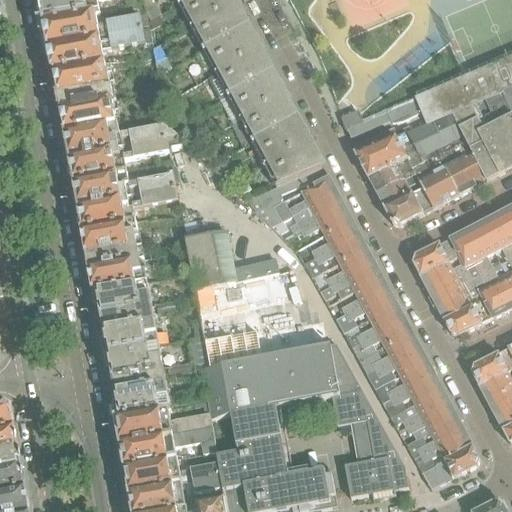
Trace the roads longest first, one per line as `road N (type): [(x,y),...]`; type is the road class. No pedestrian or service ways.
road 1 (residential): [(81,390),(10,0)]
road 2 (residential): [(259,0),(393,258)]
road 3 (residential): [(0,215),(31,387)]
road 4 (residential): [(393,258),(511,197)]
road 5 (residential): [(449,361),(511,477)]
road 6 (residential): [(31,387),(54,511)]
road 7 (tertiary): [(104,511),(81,390)]
